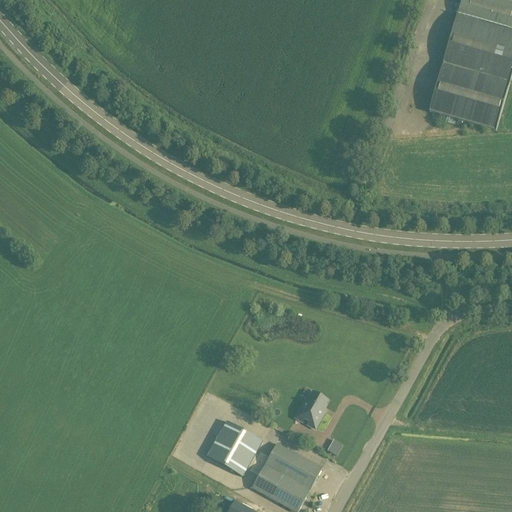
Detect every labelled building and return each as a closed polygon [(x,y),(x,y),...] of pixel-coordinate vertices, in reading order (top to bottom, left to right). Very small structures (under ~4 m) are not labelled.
[(453,12),(459,14),(458,16),(430,113),(432,114),(431,119),(455,126),(457,121),(496,132),(511,78),(511,0),(462,0),(461,6),(455,4),(453,12)] [(321,413),(327,401),(314,394),(307,405),(305,403),(296,419),(315,430),(324,414),(321,413)] [(225,426),(207,460),(243,479),(261,444),(225,426)] [(338,456),(344,446),(335,440),(329,451),(338,456)] [(292,511),(298,511),(322,470),(278,445),(270,458),(253,489),(292,511)] [(253,511),(235,501),(228,511),(253,511)]
